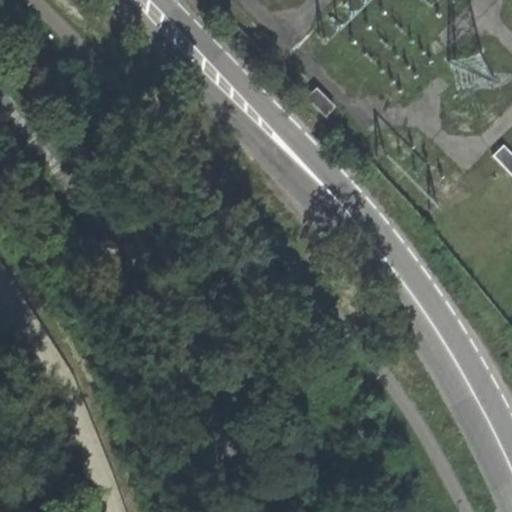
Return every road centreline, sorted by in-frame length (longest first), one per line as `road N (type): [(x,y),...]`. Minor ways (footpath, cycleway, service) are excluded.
road 1 (secondary): [(141,0),(396,268),(511,472)]
road 2 (track): [(129,511),(109,456),(34,322),(0,278)]
